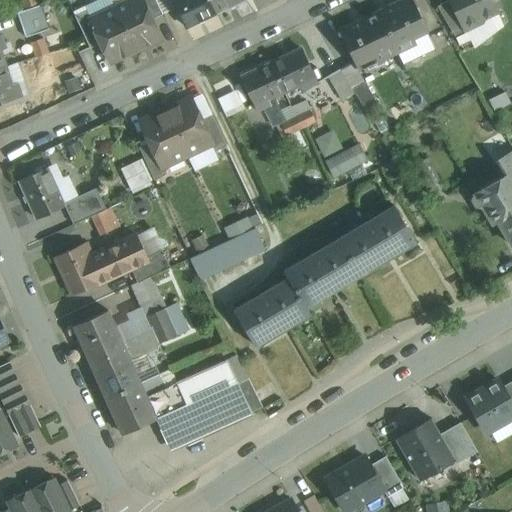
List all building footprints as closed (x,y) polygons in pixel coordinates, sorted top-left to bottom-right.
[(19,0),(17,0),(0,5),(0,18),(17,12),(23,11),(22,10),(19,0)] [(152,19),(142,0),(129,0),(115,7),(125,27),(135,50),(136,50),(161,38),(152,19)] [(156,0),(142,0),(152,19),(163,14),(156,0)] [(209,0),(173,0),(185,25),(215,11),(209,0)] [(209,0),(215,11),(238,0),(209,0)] [(411,0),(404,0),(377,13),(395,51),(415,42),(412,37),(426,30),(411,0)] [(449,0),(448,0),(437,5),(455,37),(466,32),(465,29),(464,30),(449,0)] [(449,0),(464,30),(465,29),(481,22),(482,18),(497,11),(493,2),(497,0),(449,0)] [(40,4),(22,10),(23,11),(17,12),(26,37),(49,29),(40,4)] [(91,18),(90,18),(101,42),(110,62),(135,50),(125,27),(115,7),(91,18)] [(91,18),(87,9),(75,15),(90,48),(101,42),(90,18),(91,18)] [(377,13),(340,30),(358,69),(395,51),(377,13)] [(43,38),(31,42),(36,57),(48,53),(43,38)] [(62,48),(48,53),(54,67),(67,63),(62,48)] [(301,48),(271,62),(284,91),(300,83),(303,89),(317,83),(301,48)] [(48,53),(36,57),(42,75),(55,70),(54,67),(48,53)] [(271,62),(240,77),(256,111),(270,105),(267,99),(284,91),(271,62)] [(12,84),(6,67),(0,68),(0,103),(22,96),(18,82),(12,84)] [(339,67),(326,75),(341,100),(354,92),(339,67)] [(219,97),(227,114),(244,106),(236,89),(219,97)] [(200,118),(191,98),(166,110),(186,154),(210,142),(211,142),(200,118)] [(310,109),(296,115),(301,127),(315,121),(310,109)] [(186,154),(166,110),(141,122),(150,142),(161,166),(162,165),(186,154)] [(226,145),(211,112),(200,118),(211,142),(210,142),(214,151),(226,145)] [(296,115),(281,122),(287,134),(301,127),(296,115)] [(325,156),(343,147),(334,128),(316,137),(325,156)] [(161,166),(150,142),(139,147),(154,179),(166,174),(162,165),(161,166)] [(325,155),(331,174),(367,163),(362,144),(325,155)] [(511,150),(497,159),(500,165),(511,158),(511,150)] [(511,158),(500,165),(506,174),(506,175),(507,174),(511,181),(511,158)] [(139,159),(121,168),(131,190),(150,182),(139,159)] [(63,202),(47,167),(19,180),(37,218),(65,205),(63,202)] [(506,174),(475,192),(474,192),(472,198),(476,205),(482,206),(483,206),(493,223),(498,220),(497,219),(511,210),(511,181),(507,174),(506,175),(506,174)] [(96,187),(63,202),(65,205),(73,224),(92,216),(106,209),(96,187)] [(394,204),(342,236),(364,273),(417,242),(394,204)] [(106,209),(92,216),(100,235),(120,226),(111,207),(106,209)] [(511,210),(497,219),(498,220),(511,243),(511,210)] [(255,227),(244,233),(254,254),(265,249),(255,227)] [(244,233),(233,238),(243,259),(254,254),(244,233)] [(135,234),(88,256),(100,282),(131,268),(147,261),(145,257),(135,234)] [(308,307),(364,273),(342,236),(285,269),(289,276),(308,307)] [(243,259),(233,238),(222,242),(232,264),(243,259)] [(222,242),(212,247),(222,269),(232,264),(222,242)] [(82,243),(54,256),(72,295),(100,282),(88,256),(82,243)] [(212,247),(201,252),(211,274),(222,269),(212,247)] [(147,261),(131,268),(137,282),(152,275),(170,267),(162,250),(145,257),(147,261)] [(201,252),(189,258),(200,279),(211,274),(201,252)] [(137,282),(131,285),(146,316),(166,306),(152,275),(137,282)] [(311,313),(308,307),(289,276),(234,309),(256,346),(311,313)] [(108,309),(73,324),(90,361),(113,351),(111,346),(123,342),(108,309)] [(0,321),(0,344),(9,340),(0,321)] [(123,342),(111,346),(113,351),(124,346),(130,358),(152,349),(144,332),(123,342)] [(113,351),(90,361),(106,398),(140,382),(130,358),(124,346),(113,351)] [(226,359),(177,381),(187,404),(174,410),(188,442),(253,413),(226,359)] [(9,361),(0,365),(0,379),(15,373),(9,361)] [(15,373),(0,379),(0,392),(20,383),(15,373)] [(497,380),(467,397),(487,432),(511,417),(511,404),(501,386),(497,380)] [(511,380),(501,386),(511,404),(511,380)] [(140,382),(106,398),(121,433),(156,418),(140,382)] [(20,383),(0,392),(0,396),(4,404),(25,394),(20,383)] [(25,394),(4,404),(9,415),(19,409),(30,404),(25,394)] [(41,426),(30,404),(19,409),(30,431),(41,426)] [(30,431),(19,409),(9,415),(19,436),(30,431)] [(0,412),(0,453),(16,446),(0,412)] [(430,418),(396,438),(420,479),(453,460),(454,460),(439,434),(430,418)] [(460,422),(439,434),(454,460),(453,460),(455,464),(477,451),(460,422)] [(365,455),(326,478),(346,511),(384,489),(365,455)] [(67,480),(56,485),(52,478),(30,489),(41,511),(69,511),(68,510),(80,505),(67,480)] [(41,511),(30,489),(8,499),(11,507),(1,511),(0,511),(41,511)] [(298,511),(291,499),(267,511),(298,511)]
